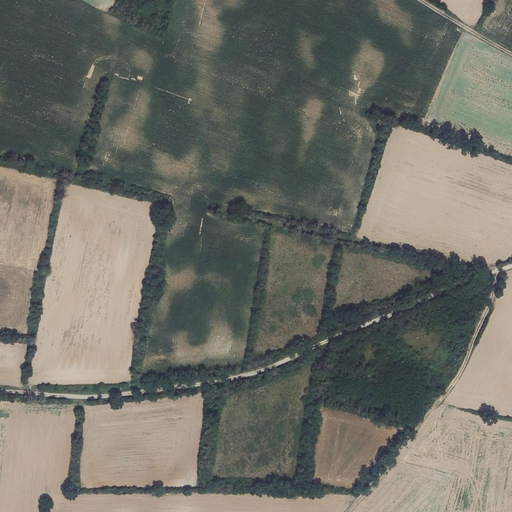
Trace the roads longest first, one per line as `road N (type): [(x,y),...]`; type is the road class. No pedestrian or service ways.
road 1 (track): [(0,392),(162,391),(252,374),(511,266)]
road 2 (track): [(343,511),(459,373),(500,270)]
